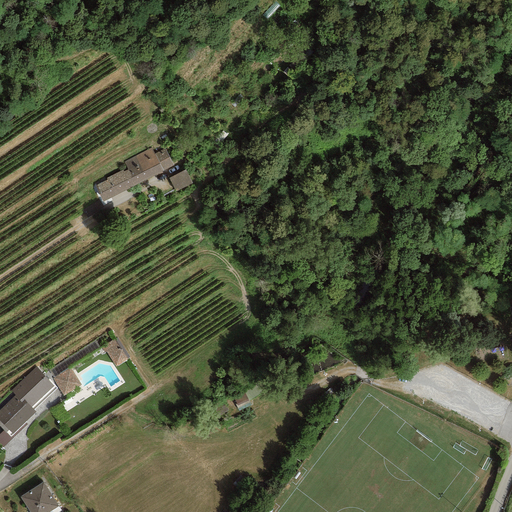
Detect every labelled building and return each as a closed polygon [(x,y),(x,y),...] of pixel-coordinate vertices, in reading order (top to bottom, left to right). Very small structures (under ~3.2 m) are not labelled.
[(95,186),(103,202),(163,171),(173,166),(165,148),(154,154),(151,148),(124,162),(127,170),(123,172),(123,170),(106,178),(107,180),(95,186)] [(185,170),(169,178),(175,191),(192,183),(185,170)] [(114,339),(102,346),(115,366),(126,358),(114,339)] [(16,395),(0,410),(0,420),(13,433),(36,412),(34,410),(57,388),(49,379),(48,380),(36,368),(12,391),(16,395)] [(71,368),(53,378),(63,395),(81,384),(71,368)] [(11,439),(4,430),(0,433),(0,445),(3,448),(11,439)] [(49,511),(58,506),(43,482),(20,497),(29,511),(49,511)]
